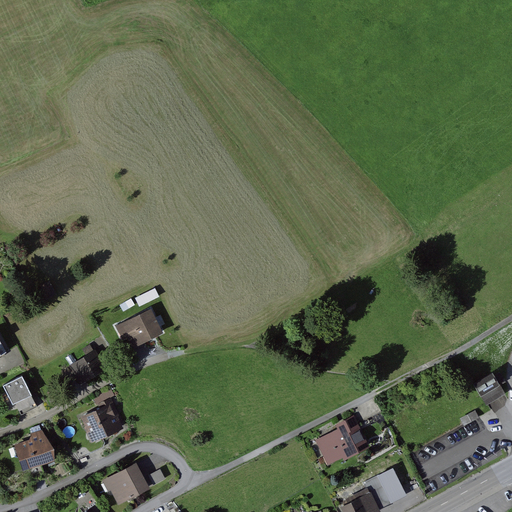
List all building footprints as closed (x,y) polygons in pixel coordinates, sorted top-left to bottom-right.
[(140,305),(160,296),(156,288),(137,297),(140,305)] [(156,309),(119,326),(130,350),(167,333),(156,309)] [(0,335),(0,357),(9,353),(0,335)] [(99,348),(73,364),(86,386),(112,370),(99,348)] [(499,372),(477,385),(487,402),(509,390),(499,372)] [(27,375),(4,386),(13,405),(36,394),(27,375)] [(116,404),(84,417),(95,442),(126,429),(116,404)] [(361,420),(319,441),(331,464),(373,443),(361,420)] [(51,434),(19,444),(27,469),(59,459),(51,434)] [(146,474),(161,467),(155,453),(140,459),(146,474)] [(141,464),(107,481),(120,505),(153,487),(141,464)] [(154,483),(167,479),(163,469),(151,473),(154,483)] [(346,505),(349,511),(383,511),(385,511),(374,490),(346,505)]
